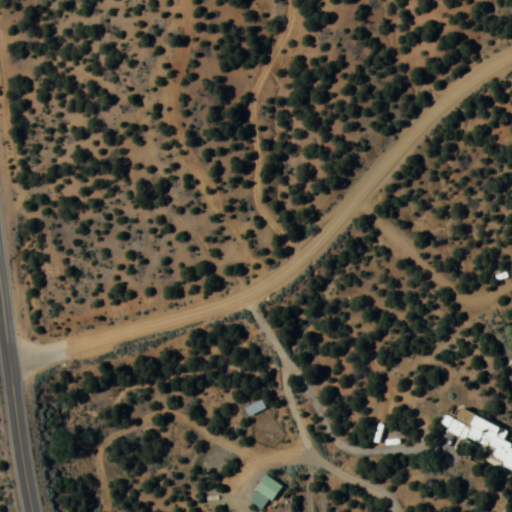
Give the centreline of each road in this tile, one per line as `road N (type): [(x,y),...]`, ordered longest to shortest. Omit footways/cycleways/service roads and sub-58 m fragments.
road 1 (residential): [(9,359),(254,294),(484,66),(511,54)]
road 2 (secondary): [(38,511),(0,282)]
